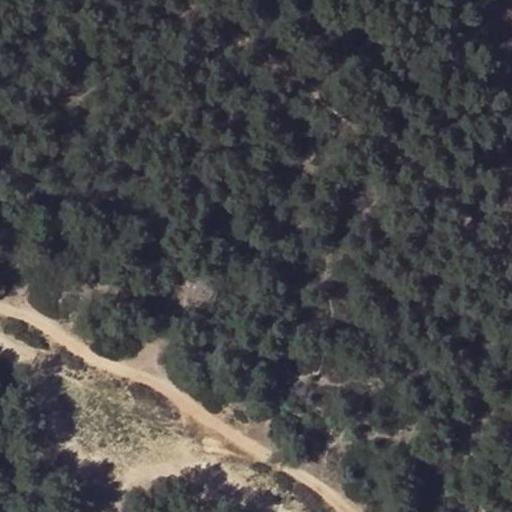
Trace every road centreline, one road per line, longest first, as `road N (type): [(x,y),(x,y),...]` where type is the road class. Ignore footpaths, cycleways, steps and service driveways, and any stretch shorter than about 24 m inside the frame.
road 1 (track): [(0,316),(38,322),(121,376),(209,417),(267,466),(352,511)]
road 2 (track): [(511,255),(452,183),(366,110),(206,0)]
